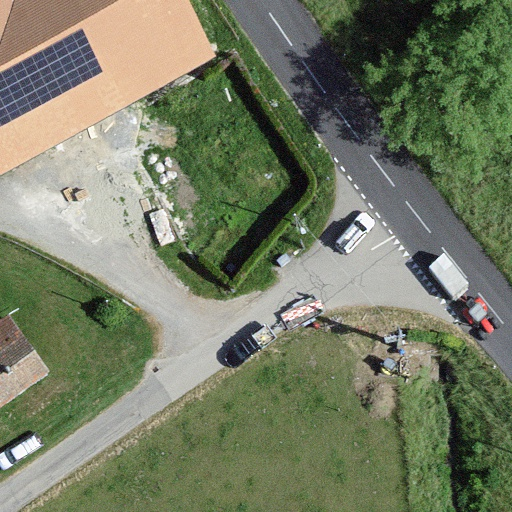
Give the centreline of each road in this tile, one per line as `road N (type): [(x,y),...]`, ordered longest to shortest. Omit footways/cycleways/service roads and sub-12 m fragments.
road 1 (residential): [(426,213),(0,502)]
road 2 (tertiary): [(287,0),(426,213)]
road 3 (tertiary): [(426,213),(511,323)]
